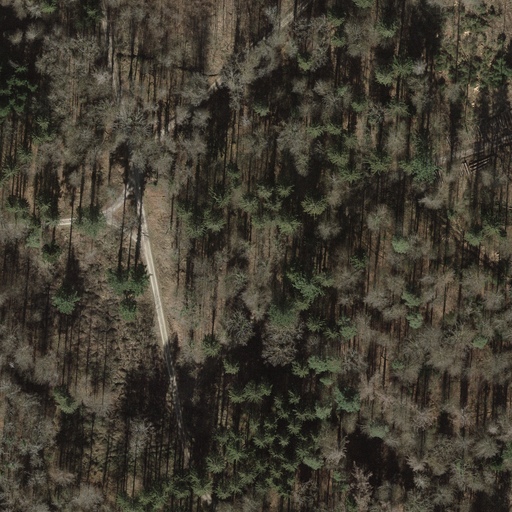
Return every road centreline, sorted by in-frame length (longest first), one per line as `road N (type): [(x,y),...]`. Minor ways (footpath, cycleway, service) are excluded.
road 1 (track): [(224,511),(184,409),(145,242),(110,0)]
road 2 (track): [(184,409),(394,178),(511,135)]
road 3 (track): [(132,148),(312,0)]
road 4 (track): [(0,230),(141,223)]
